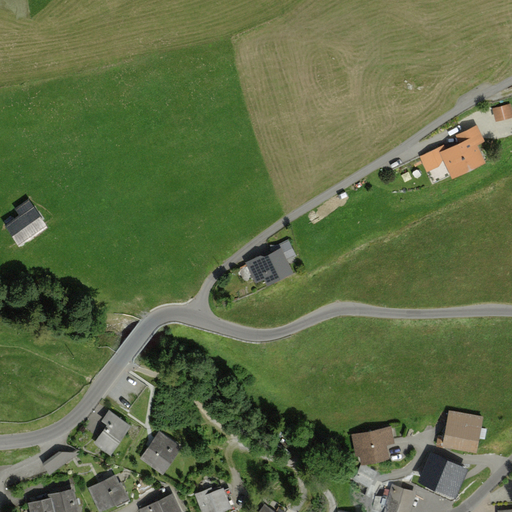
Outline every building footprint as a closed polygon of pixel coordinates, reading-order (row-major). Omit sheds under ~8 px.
[(490,109),(492,120),(510,116),(508,106),(490,109)] [(457,140),(433,152),(445,178),(479,162),(471,143),(479,139),(473,125),(454,134),(457,140)] [(44,223),(28,196),(9,208),(15,216),(3,224),(14,242),(44,223)] [(285,239),(277,243),(284,257),(292,254),(285,239)] [(260,277),(261,281),(284,271),(274,248),(244,261),(253,281),(260,277)] [(104,451),(125,424),(104,408),(93,422),(99,427),(89,440),(104,451)] [(480,419),(444,410),(436,442),(472,451),(480,419)] [(387,425),(347,432),(353,460),(383,455),(380,439),(390,438),(387,425)] [(173,446),(156,432),(137,456),(154,470),(173,446)] [(38,460),(46,472),(77,450),(69,439),(38,460)] [(464,469),(432,455),(421,480),(453,495),(464,469)] [(376,472),(362,464),(354,478),(369,486),(376,472)] [(120,497),(110,473),(85,485),(95,508),(120,497)] [(196,486),(182,492),(190,511),(214,511),(228,506),(218,484),(199,492),(196,486)] [(407,511),(413,491),(392,486),(386,508),(380,506),(378,511),(407,511)] [(78,511),(74,487),(45,492),(48,511),(78,511)] [(173,511),(165,493),(134,507),(136,511),(173,511)] [(48,511),(45,497),(22,500),(23,511),(48,511)]
